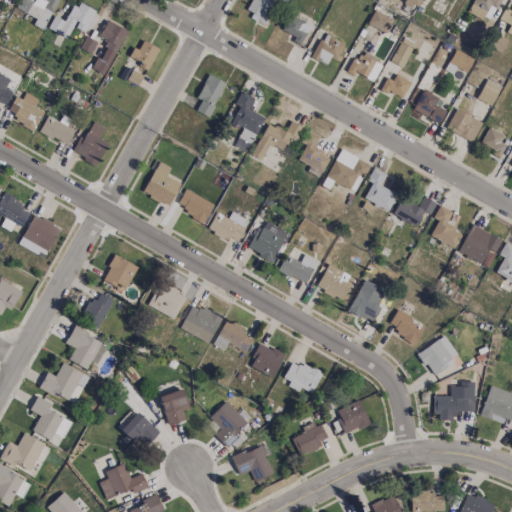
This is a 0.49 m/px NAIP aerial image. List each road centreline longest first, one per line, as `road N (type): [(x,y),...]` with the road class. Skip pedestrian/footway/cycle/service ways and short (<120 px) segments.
road 1 (residential): [(415,453),(390,378),(0,154)]
road 2 (residential): [(0,390),(226,0)]
road 3 (residential): [(511,211),(136,0)]
road 4 (residential): [(511,474),(484,459),(415,453),(286,511)]
